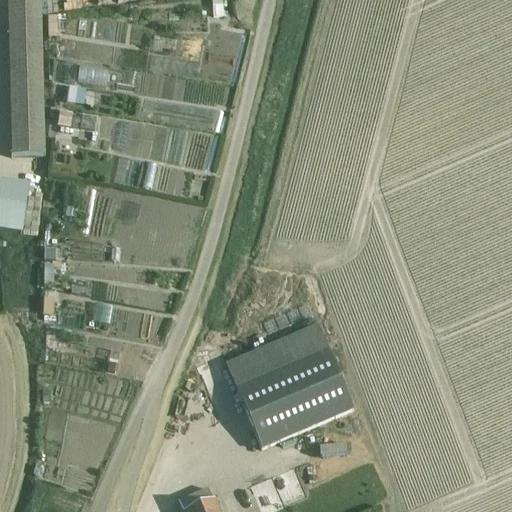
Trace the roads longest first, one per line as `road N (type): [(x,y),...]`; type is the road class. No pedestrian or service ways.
road 1 (unclassified): [(150,389),(194,292),(268,0)]
road 2 (unclassified): [(98,511),(150,389)]
road 3 (unclassified): [(120,511),(150,419),(150,389)]
